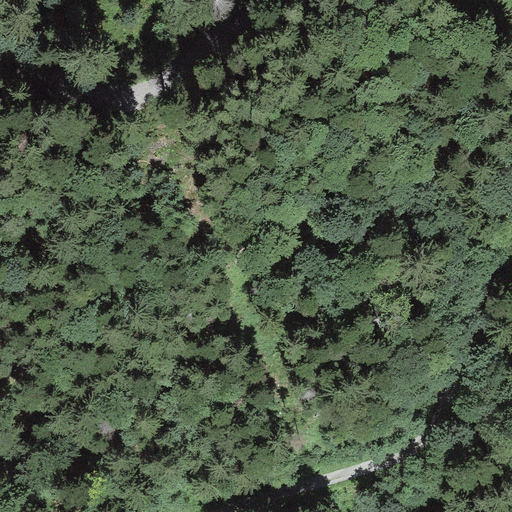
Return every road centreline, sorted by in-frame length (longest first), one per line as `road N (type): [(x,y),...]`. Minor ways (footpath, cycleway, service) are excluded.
road 1 (track): [(511,270),(456,369),(440,419),(417,447),(237,511)]
road 2 (track): [(0,54),(76,93),(128,94),(171,79),(256,0)]
